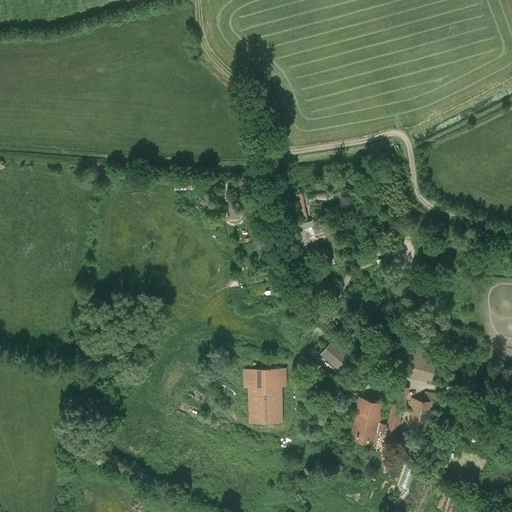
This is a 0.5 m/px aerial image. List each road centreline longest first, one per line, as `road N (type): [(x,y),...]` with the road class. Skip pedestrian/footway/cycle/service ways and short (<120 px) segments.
road 1 (track): [(277,156),(395,134),(425,205),(511,238)]
road 2 (track): [(0,142),(277,156)]
road 3 (unknown): [(511,406),(460,387),(303,357)]
road 4 (track): [(277,156),(256,109),(204,47),(197,0)]
